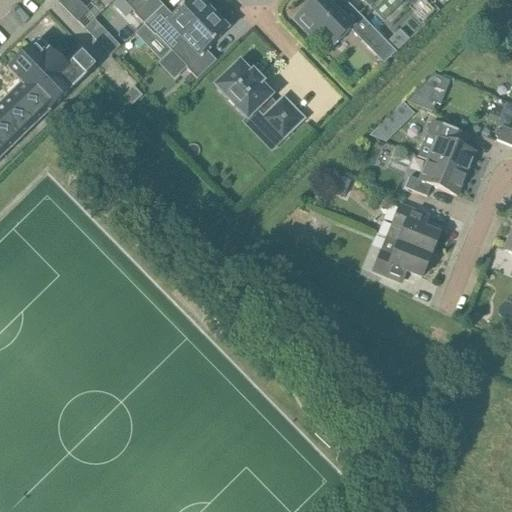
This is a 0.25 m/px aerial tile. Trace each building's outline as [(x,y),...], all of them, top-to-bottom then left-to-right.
[(144,25),(163,7),(156,0),(121,0),(134,13),(133,14),(144,25)] [(203,0),(197,0),(198,0),(197,0),(190,0),(173,17),(163,7),(144,25),(154,37),(155,36),(171,52),(211,14),(209,12),(212,9),(203,0)] [(373,29),(351,7),(342,17),(325,0),(315,0),(310,6),(308,5),(296,17),(297,18),(294,22),(310,39),(317,32),(332,48),(350,31),(360,41),(373,29)] [(361,0),(373,12),(384,0),(361,0)] [(81,11),(74,19),(84,30),(95,20),(102,13),(91,2),(81,11)] [(211,14),(171,52),(187,68),(186,69),(197,81),(216,62),(206,52),(227,31),(224,27),(227,24),(216,13),(213,16),(211,14)] [(95,20),(84,30),(98,44),(108,34),(95,20)] [(398,32),(386,43),(388,45),(396,53),(408,42),(398,32)] [(396,53),(388,45),(376,57),(384,65),(396,53)] [(32,47),(8,70),(19,82),(48,112),(49,113),(73,90),(74,90),(95,70),(81,56),(67,70),(49,52),(43,59),(32,47)] [(215,88),(247,121),(256,111),(264,119),(263,120),(282,140),(303,120),(283,100),(277,106),(270,98),(271,97),(260,85),(262,83),(253,73),(251,75),(239,64),(215,88)] [(18,90),(8,99),(34,126),(48,112),(23,85),(21,87),(18,90)] [(426,85),(408,103),(434,113),(438,102),(432,99),(436,89),(426,85)] [(133,89),(124,97),(129,102),(132,105),(140,97),(139,95),(133,89)] [(4,103),(0,107),(0,120),(19,140),(34,126),(8,99),(7,101),(4,103)] [(0,149),(5,154),(19,140),(0,120),(0,149)] [(428,162),(465,177),(474,154),(449,144),(453,132),(431,123),(417,157),(428,162)] [(382,125),(368,138),(384,144),(392,136),(382,125)] [(496,142),(511,148),(511,131),(502,127),(496,142)] [(456,197),(465,177),(428,162),(419,182),(409,178),(404,189),(427,198),(431,187),(456,197)] [(335,175),(329,191),(344,197),(350,182),(335,175)] [(403,231),(397,244),(430,257),(439,235),(417,227),(422,216),(400,207),(391,227),(403,231)] [(421,279),(430,257),(397,244),(392,257),(381,252),(373,272),(395,281),(400,270),(421,279)]
